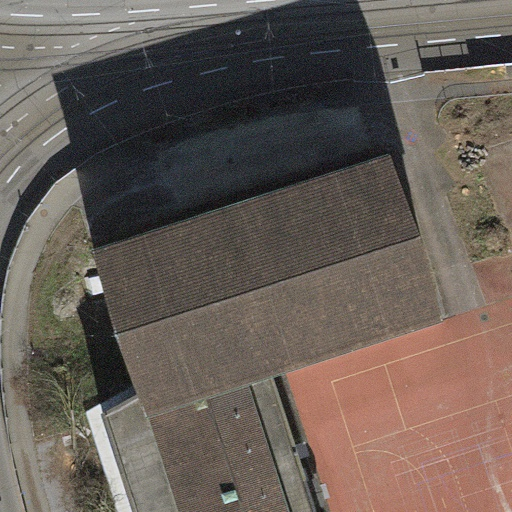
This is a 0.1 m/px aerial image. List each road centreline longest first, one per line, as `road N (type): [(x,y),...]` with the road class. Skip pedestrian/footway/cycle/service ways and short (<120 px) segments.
road 1 (tertiary): [(511,4),(96,40)]
road 2 (tertiary): [(0,132),(96,40)]
